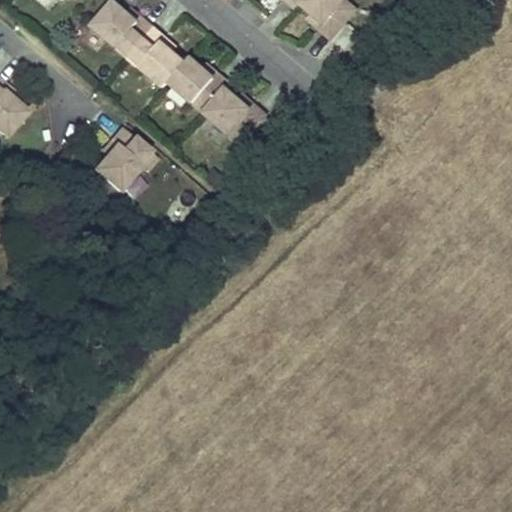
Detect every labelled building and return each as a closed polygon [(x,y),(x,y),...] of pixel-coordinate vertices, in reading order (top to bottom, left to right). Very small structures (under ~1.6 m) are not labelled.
[(283,0),(295,10),(299,5),(312,16),(322,24),(318,29),(330,40),(354,12),(343,2),(344,0),(343,0),(283,0)] [(189,59),(185,64),(171,53),(161,44),(165,39),(141,19),(137,23),(127,15),(113,3),(92,28),(116,49),(118,47),(140,66),(138,68),(163,89),(168,84),(193,105),(194,103),(206,112),(203,114),(228,135),(230,133),(241,144),(265,116),(253,105),(248,110),(239,101),(225,90),(230,86),(217,75),(213,80),(203,71),(189,59)] [(141,19),(131,10),(127,15),(137,23),(141,19)] [(322,24),(312,16),(308,21),(318,29),(322,24)] [(175,48),(165,39),(161,44),(171,53),(175,48)] [(217,75),(207,66),(203,71),(213,80),(217,75)] [(13,101),(3,92),(7,87),(0,81),(0,132),(7,138),(27,113),(13,101)] [(13,101),(17,96),(7,87),(3,92),(13,101)] [(253,105),(243,96),(239,101),(248,110),(253,105)] [(141,165),(151,153),(124,130),(112,142),(117,146),(108,157),(96,171),(121,193),(142,167),(141,165)] [(108,157),(117,146),(112,142),(104,153),(108,157)] [(147,171),(158,159),(151,153),(141,165),(142,167),(147,171)] [(223,193),(229,186),(217,176),(211,183),(223,193)]
